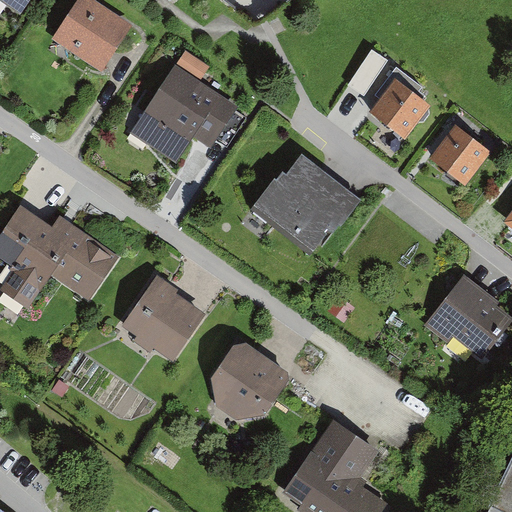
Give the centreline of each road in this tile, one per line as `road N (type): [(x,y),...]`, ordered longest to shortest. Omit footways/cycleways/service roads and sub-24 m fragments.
road 1 (residential): [(0,116),(410,404)]
road 2 (residential): [(511,270),(312,126)]
